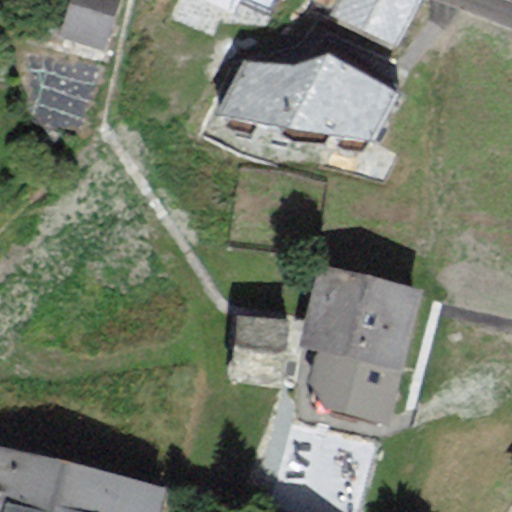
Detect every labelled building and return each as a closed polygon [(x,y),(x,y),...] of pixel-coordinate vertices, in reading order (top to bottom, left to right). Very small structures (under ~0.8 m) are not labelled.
[(0,0),(0,7),(42,13),(45,0),(0,0)] [(120,8),(97,0),(72,0),(54,54),(100,67),(120,8)] [(153,0),(185,11),(229,32),(243,0),(250,0),(292,19),(299,0),(153,0)] [(428,11),(403,0),(343,0),(325,38),(403,71),(428,11)] [(292,79),(235,76),(206,129),(287,149),(374,158),(400,114),(329,69),(292,79)] [(422,302),(332,279),(297,412),(387,435),(422,302)] [(288,331),(235,327),(230,395),(282,400),(288,331)] [(165,511),(167,506),(0,462),(0,511),(165,511)]
